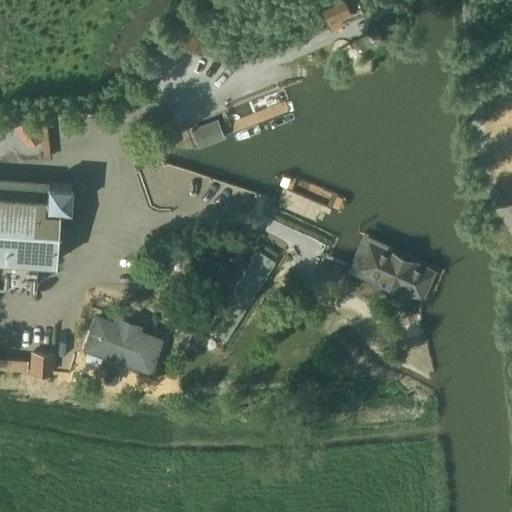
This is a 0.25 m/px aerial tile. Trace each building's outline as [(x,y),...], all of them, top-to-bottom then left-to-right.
[(346,0),(343,0),(321,9),(328,25),(352,15),(346,0)] [(15,125),(14,126),(22,138),(35,129),(34,127),(27,117),(15,125)] [(0,255),(56,260),(59,208),(71,209),(73,185),(49,183),(48,198),(0,194),(0,255)] [(419,261),(350,233),(337,263),(406,292),(419,261)] [(274,258),(257,248),(205,330),(221,341),(274,258)] [(177,294),(163,317),(176,325),(178,323),(190,302),(177,294)] [(130,321),(98,310),(88,341),(120,352),(130,321)] [(130,321),(120,352),(151,362),(161,331),(130,321)] [(53,352),(31,351),(30,370),(53,371),(53,352)]
